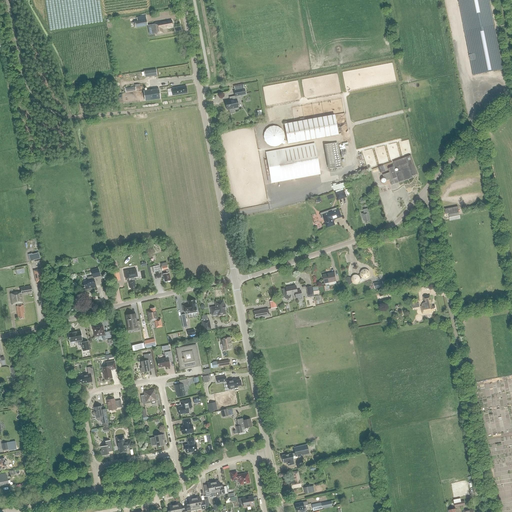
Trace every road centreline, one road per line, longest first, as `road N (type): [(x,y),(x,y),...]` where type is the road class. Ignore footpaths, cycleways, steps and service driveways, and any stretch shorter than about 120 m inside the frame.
road 1 (unclassified): [(488,511),(423,192)]
road 2 (tertiary): [(235,279),(183,0)]
road 3 (unclassified): [(0,336),(235,279)]
road 4 (unclassified): [(235,279),(393,225),(423,192)]
road 5 (tertiary): [(268,453),(235,279)]
road 6 (residential): [(94,468),(83,412),(88,394),(160,378)]
road 7 (unclassified): [(423,192),(511,101)]
